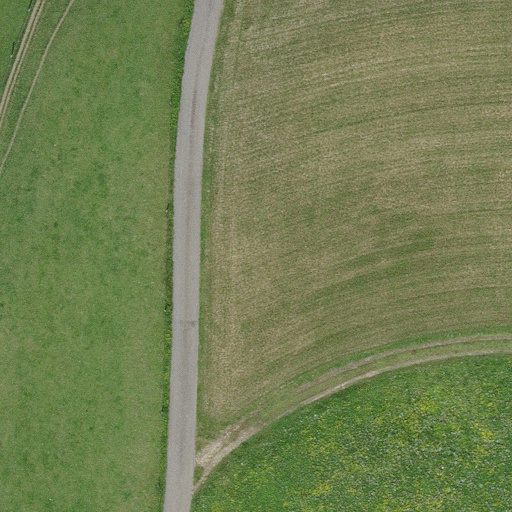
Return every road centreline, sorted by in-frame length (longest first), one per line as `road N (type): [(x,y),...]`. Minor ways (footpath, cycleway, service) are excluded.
road 1 (residential): [(182,511),(226,0)]
road 2 (track): [(511,310),(443,314),(329,346),(185,485)]
